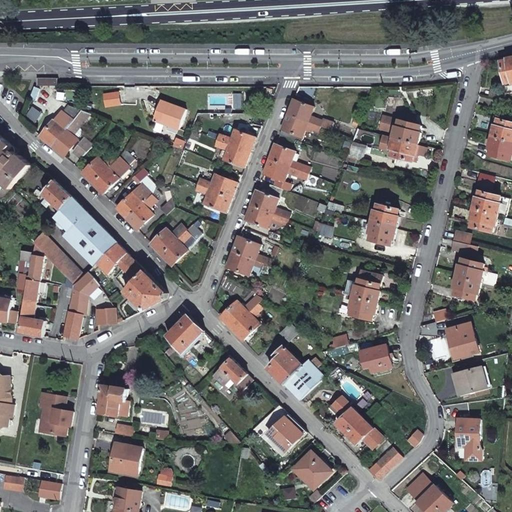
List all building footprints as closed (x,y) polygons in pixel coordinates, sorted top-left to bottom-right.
[(511,57),(509,58),(509,60),(503,61),(507,82),(511,81),(511,57)] [(492,88),(490,94),(503,97),(504,91),(492,88)] [(318,106),(295,97),(289,112),(324,126),(326,121),(316,117),(314,116),(318,106)] [(179,129),(187,110),(163,100),(156,119),(179,129)] [(41,136),(53,146),(83,110),(78,108),(71,104),(57,120),(56,119),(41,136)] [(53,146),(65,155),(79,139),(72,133),(82,122),(90,113),(83,110),(53,146)] [(321,132),(324,126),(289,112),(288,114),(281,133),(303,143),(308,130),(316,133),(317,131),(321,132)] [(398,133),(396,138),(420,144),(423,132),(422,132),(423,125),(385,116),(382,130),(398,133)] [(511,139),(511,121),(500,118),(498,124),(497,123),(494,135),(511,139)] [(221,133),(219,137),(234,144),(252,151),(254,145),(258,136),(237,127),(233,136),(222,131),(224,127),(220,125),(218,131),(221,133)] [(0,197),(1,199),(6,197),(7,196),(34,165),(21,155),(21,156),(15,151),(13,154),(10,151),(13,147),(12,144),(0,133),(0,197)] [(511,139),(494,135),(491,146),(492,146),(491,152),(511,158),(511,139)] [(78,147),(86,154),(95,144),(86,137),(78,147)] [(234,144),(219,137),(217,143),(228,147),(225,157),(246,166),(252,151),(234,144)] [(420,144),(396,138),(396,140),(385,137),(382,149),(393,152),(394,150),(395,150),(394,157),(414,162),(416,155),(418,156),(420,144)] [(271,158),(311,174),(314,168),(299,162),(301,155),(298,154),(299,151),(277,142),(271,158)] [(367,148),(353,144),(347,160),(362,163),(367,148)] [(430,146),(420,144),(418,156),(416,155),(414,162),(418,163),(420,156),(427,158),(430,146)] [(93,182),(104,193),(118,180),(121,178),(120,177),(131,167),(130,166),(136,160),(126,148),(119,158),(93,182)] [(83,172),(93,182),(119,158),(114,154),(105,162),(99,156),(83,172)] [(274,184),(284,188),(290,191),(293,184),(287,181),(291,173),(309,180),(311,174),(271,158),(265,172),(277,177),(274,184)] [(144,167),(134,176),(140,182),(150,173),(144,167)] [(203,177),(201,182),(234,196),(239,182),(218,173),(215,182),(203,177)] [(65,188),(57,180),(45,192),(63,211),(76,198),(65,188)] [(127,218),(154,194),(157,188),(149,180),(145,184),(144,184),(117,207),(127,218)] [(206,203),(227,212),(234,196),(201,182),(198,189),(210,193),(206,203)] [(277,213),(290,219),(292,213),(277,207),(284,188),(274,184),(273,183),(268,193),(259,189),(253,204),(277,213)] [(161,208),(166,215),(175,206),(170,189),(166,190),(167,202),(161,208)] [(475,206),(500,214),(503,202),(501,201),(503,196),(481,189),(480,195),(478,195),(475,206)] [(127,218),(138,228),(155,213),(149,207),(159,198),(154,194),(127,218)] [(76,198),(63,211),(54,220),(97,264),(99,262),(119,242),(76,198)] [(327,210),(337,213),(341,214),(343,207),(330,203),(328,207),(327,210)] [(287,225),(290,219),(277,213),(253,204),(246,219),(268,227),(272,218),(287,225)] [(319,212),(325,214),(327,210),(328,207),(321,204),(319,212)] [(377,211),(374,222),(400,229),(403,217),(401,217),(403,210),(381,205),(379,211),(377,211)] [(496,225),(500,214),(475,206),(471,218),(473,219),(471,226),(492,231),(494,225),(496,225)] [(162,253),(172,264),(189,248),(188,248),(183,242),(193,233),(198,238),(204,232),(194,221),(188,228),(186,230),(162,253)] [(322,222),(318,233),(332,236),(335,226),(322,222)] [(400,229),(374,222),(371,233),(373,234),(371,240),(394,245),(395,239),(397,240),(400,229)] [(152,243),(162,253),(186,230),(188,228),(183,224),(174,233),(168,227),(152,243)] [(86,275),(43,231),(33,241),(75,285),(86,275)] [(457,240),(472,243),(474,234),(459,231),(457,240)] [(270,237),(282,242),(284,237),(272,232),(270,237)] [(183,242),(188,248),(198,238),(193,233),(183,242)] [(266,263),(268,263),(270,258),(258,252),(261,243),(240,235),(234,250),(266,263)] [(470,251),(472,243),(457,240),(455,248),(470,251)] [(168,292),(119,242),(99,262),(109,272),(119,263),(135,280),(126,289),(145,309),(168,297),(168,292)] [(310,253),(312,247),(307,245),(304,251),(310,253)] [(265,269),(268,263),(266,263),(234,250),(228,265),(249,273),(253,264),(265,269)] [(45,256),(34,255),(32,267),(28,288),(22,332),(45,336),(47,321),(35,319),(45,256)] [(458,275),(483,281),(486,270),(484,269),(486,263),(465,257),(463,264),(461,263),(458,275)] [(17,286),(28,288),(32,267),(24,266),(23,273),(19,272),(17,286)] [(90,271),(86,275),(75,285),(64,334),(80,338),(82,313),(85,314),(89,295),(101,284),(95,276),(90,271)] [(356,296),(380,302),(383,290),(381,290),(385,276),(363,271),(361,279),(360,278),(359,282),(349,280),(345,293),(356,296)] [(480,292),(483,281),(458,275),(456,286),(457,286),(456,292),(477,297),(478,292),(480,292)] [(0,320),(16,323),(18,311),(13,310),(14,299),(0,296),(0,320)] [(377,314),(380,302),(356,296),(353,307),(354,308),(353,314),(374,319),(375,314),(377,314)] [(252,308),(259,302),(255,297),(245,307),(238,299),(221,315),(232,327),(252,308)] [(232,327),(244,339),(261,323),(254,316),(263,307),(259,302),(252,308),(232,327)] [(99,324),(118,322),(116,307),(97,309),(99,324)] [(439,321),(451,318),(448,309),(436,312),(439,321)] [(194,318),(189,314),(168,335),(183,352),(206,329),(194,318)] [(291,321),(281,332),(290,341),(300,330),(291,321)] [(471,322),(449,329),(451,335),(457,357),(479,350),(474,333),(471,322)] [(340,347),(350,344),(348,335),(335,339),(338,347),(340,347)] [(389,344),(362,351),(366,364),(372,363),(374,372),(394,367),(389,344)] [(270,366),(287,384),(305,365),(285,345),(277,354),(280,357),(270,366)] [(338,347),(330,350),(331,355),(342,353),(340,347),(338,347)] [(255,377),(234,357),(232,355),(221,364),(223,367),(217,373),(228,384),(236,377),(246,387),(255,377)] [(287,384),(301,398),(327,377),(323,372),(319,369),(323,364),(317,358),(313,361),(311,359),(305,365),(287,384)] [(323,372),(327,377),(340,366),(335,362),(323,372)] [(461,395),(490,388),(484,366),(456,373),(461,395)] [(0,427),(5,432),(10,425),(14,425),(13,415),(16,415),(16,403),(13,403),(11,376),(0,376),(0,427)] [(117,386),(105,384),(102,397),(104,398),(102,412),(120,415),(120,413),(129,415),(132,402),(128,401),(130,388),(117,385),(117,386)] [(73,424),(75,410),(67,409),(63,408),(65,396),(45,393),(44,404),(47,405),(43,431),(68,435),(70,424),(73,424)] [(339,422),(349,432),(365,416),(345,395),(334,406),(345,417),(339,422)] [(307,432),(282,404),(254,428),(283,456),(307,432)] [(365,416),(349,432),(359,442),(364,437),(374,446),(384,436),(372,423),(365,416)] [(482,446),(482,418),(460,418),(459,445),(467,445),(466,460),(483,460),(483,449),(482,446)] [(114,432),(128,435),(130,424),(116,422),(114,432)] [(421,442),(424,434),(419,429),(409,438),(416,446),(421,442)] [(113,470),(140,474),(145,447),(118,443),(113,470)] [(370,469),(380,479),(405,456),(395,446),(370,469)] [(334,471),(314,452),(296,469),(316,488),(334,471)] [(174,476),(161,473),(160,481),(172,484),(174,476)] [(31,493),(61,498),(63,482),(34,477),(31,493)] [(112,511),(139,511),(143,488),(117,484),(112,511)] [(437,485),(429,493),(426,490),(422,494),(425,497),(420,502),(430,511),(445,511),(455,503),(437,485)] [(314,499),(321,494),(317,490),(311,496),(314,499)] [(480,504),(488,511),(494,507),(485,499),(480,504)]
